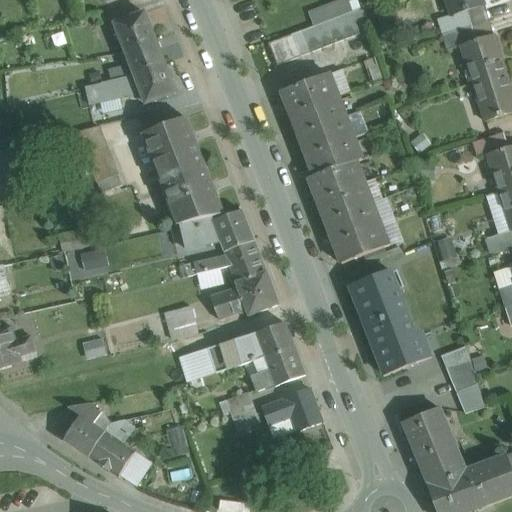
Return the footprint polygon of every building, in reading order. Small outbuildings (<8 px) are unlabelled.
[(482,0),(448,0),(447,0),(452,16),(452,17),(468,12),(472,26),(489,20),(482,0)] [(452,16),(439,20),(443,35),(472,26),(468,12),(452,17),(452,16)] [(146,13),(115,25),(120,39),(121,39),(126,52),(156,41),(146,13)] [(489,20),(472,26),(477,41),(462,46),(474,84),(506,74),(489,20)] [(472,26),(443,35),(448,50),(462,46),(477,41),(472,26)] [(314,27),(303,31),(311,53),(322,49),(314,27)] [(303,31),(291,35),(300,58),(311,53),(303,31)] [(291,35),(280,40),(289,62),(300,58),(291,35)] [(280,40),(268,44),(277,66),(289,62),(280,40)] [(156,41),(126,52),(136,76),(166,65),(156,41)] [(166,65),(136,76),(136,77),(139,85),(147,104),(176,93),(166,65)] [(511,91),(506,74),(474,84),(486,122),(511,113),(511,91)] [(329,75),(282,92),(291,114),(338,97),(329,75)] [(136,76),(86,88),(90,105),(130,96),(129,89),(139,85),(136,77),(136,76)] [(338,97),(291,114),(299,135),(346,118),(338,97)] [(361,112),(349,117),(356,135),(368,130),(361,112)] [(346,118),(299,135),(307,156),(354,139),(346,118)] [(204,167),(185,119),(145,134),(163,181),(204,167)] [(118,176),(100,127),(78,133),(97,184),(118,176)] [(505,133),(476,142),(481,157),(488,155),(509,148),(505,133)] [(354,139),(307,156),(315,177),(315,178),(356,162),(356,163),(362,160),(354,139)] [(511,189),(511,146),(509,148),(488,155),(500,193),(511,189)] [(13,148),(0,151),(0,184),(2,192),(23,187),(13,148)] [(356,162),(315,178),(315,177),(309,179),(318,201),(364,183),(356,163),(356,162)] [(223,216),(204,167),(163,181),(181,225),(223,216)] [(118,176),(97,184),(102,194),(122,186),(118,176)] [(364,183),(318,201),(326,222),(372,204),(364,183)] [(511,189),(500,193),(511,231),(511,230),(511,189)] [(372,204),(326,222),(334,243),(380,225),(372,204)] [(243,211),(215,222),(214,218),(199,222),(203,237),(218,234),(225,253),(254,242),(243,211)] [(199,222),(181,226),(186,249),(205,245),(203,237),(199,222)] [(380,225),(334,243),(342,265),(365,256),(384,249),(389,247),(380,225)] [(87,231),(60,237),(64,252),(91,246),(87,231)] [(159,234),(120,241),(123,262),(163,255),(159,234)] [(254,242),(225,253),(227,258),(256,247),(254,242)] [(88,275),(110,269),(104,247),(82,253),(88,275)] [(256,247),(227,258),(196,265),(195,266),(198,275),(231,267),(237,284),(266,273),(256,247)] [(384,249),(365,256),(368,266),(388,258),(384,249)] [(196,264),(187,266),(189,277),(198,275),(195,266),(196,265),(196,264)] [(417,335),(393,271),(352,287),(376,350),(382,348),(391,373),(432,357),(422,333),(417,335)] [(266,273),(237,284),(239,287),(212,297),(221,320),(247,310),(250,317),(279,306),(266,273)] [(192,308),(167,315),(174,341),(199,334),(192,308)] [(286,325),(258,335),(226,345),(233,369),(258,362),(259,362),(295,348),(286,325)] [(0,330),(0,368),(22,363),(20,356),(36,352),(31,337),(16,341),(12,328),(2,330),(0,330)] [(466,347),(442,356),(447,369),(470,359),(466,347)] [(295,348),(259,362),(263,374),(252,378),(258,392),(276,385),(276,387),(306,376),(295,348)] [(472,358),(476,370),(488,367),(485,355),(472,358)] [(470,360),(447,369),(452,381),(474,372),(470,360)] [(474,372),(452,381),(457,393),(478,385),(474,372)] [(478,385),(457,393),(466,414),(485,408),(478,385)] [(311,390),(263,408),(270,427),(292,419),(297,433),(323,423),(311,390)] [(249,393),(226,401),(231,413),(253,404),(249,393)] [(90,404),(69,408),(69,409),(74,413),(80,417),(64,441),(64,442),(88,459),(88,458),(106,432),(94,425),(103,413),(90,404)] [(253,404),(231,413),(238,432),(261,424),(253,404)] [(508,457),(467,472),(441,409),(404,424),(430,486),(429,486),(438,511),(471,511),(511,497),(511,466),(509,457),(508,457)] [(127,411),(109,416),(111,425),(125,421),(129,420),(127,411)] [(74,413),(58,437),(64,441),(80,417),(74,413)] [(111,425),(106,432),(88,458),(88,459),(118,478),(135,453),(121,444),(128,434),(130,435),(135,428),(125,421),(111,425)] [(186,426),(171,427),(173,454),(188,454),(186,426)] [(306,440),(288,445),(293,460),(311,455),(306,440)]
